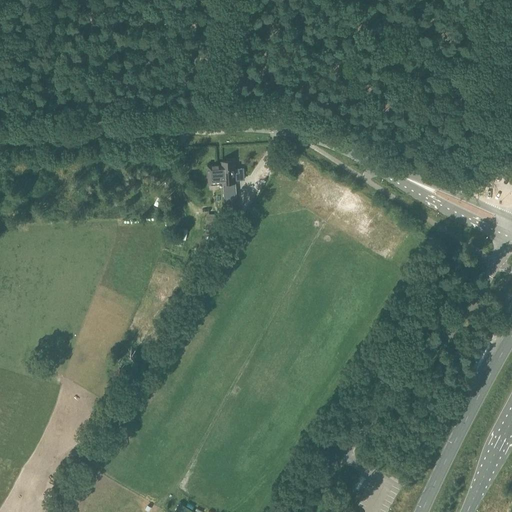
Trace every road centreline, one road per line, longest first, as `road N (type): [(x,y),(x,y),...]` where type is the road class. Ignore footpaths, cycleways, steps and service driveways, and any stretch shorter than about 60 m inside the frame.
road 1 (track): [(0,84),(267,88),(400,133),(490,144),(511,138)]
road 2 (tertiary): [(0,141),(262,128),(356,155)]
road 3 (unclassified): [(508,233),(464,313),(364,423),(311,511)]
road 4 (primary): [(511,336),(420,511)]
road 5 (track): [(470,0),(470,89),(490,144),(488,184)]
road 6 (tertiary): [(356,155),(508,233)]
road 7 (tertiary): [(511,217),(356,155)]
road 8 (track): [(469,57),(443,57),(371,30),(340,0)]
road 9 (track): [(230,0),(207,127)]
